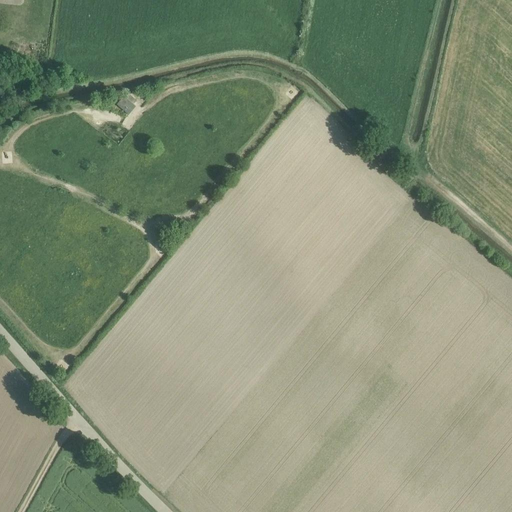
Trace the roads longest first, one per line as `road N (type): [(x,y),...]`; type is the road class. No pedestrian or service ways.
road 1 (track): [(0,134),(39,107),(246,65),(298,84),(363,139)]
road 2 (unclassified): [(167,511),(0,331)]
road 3 (track): [(441,0),(404,159)]
road 4 (track): [(404,159),(511,250)]
